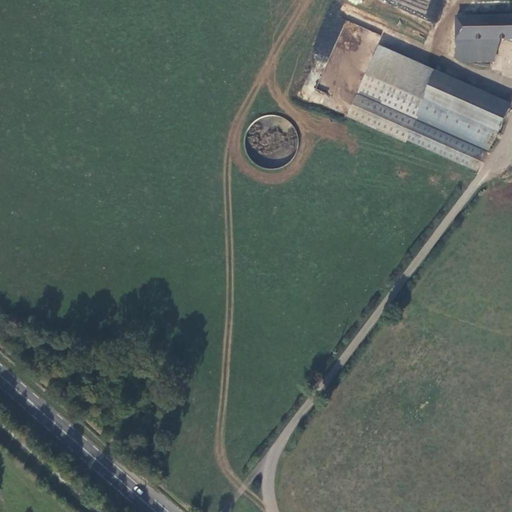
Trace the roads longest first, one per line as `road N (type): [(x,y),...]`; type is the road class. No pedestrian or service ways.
road 1 (unclassified): [(269,462),(511,128)]
road 2 (primary): [(155,511),(0,373)]
